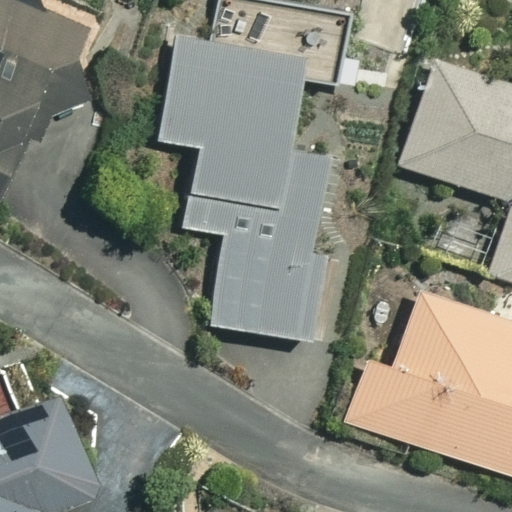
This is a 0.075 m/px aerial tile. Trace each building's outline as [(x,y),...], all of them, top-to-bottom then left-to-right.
[(0,0),(0,214),(76,19),(28,0),(0,0)] [(327,15),(218,0),(212,0),(207,43),(165,38),(151,139),(187,144),(176,225),(219,231),(206,324),(293,336),(304,248),(293,247),(306,147),(278,143),(287,75),(319,79),(327,15)] [(511,85),(428,60),(396,165),(505,198),(483,271),(511,280),(511,85)] [(511,322),(371,282),(330,422),(511,474),(511,322)] [(37,390),(0,403),(0,511),(35,511),(77,496),(37,390)]
